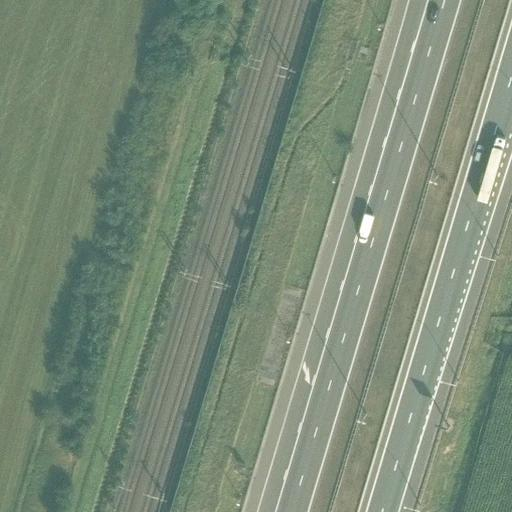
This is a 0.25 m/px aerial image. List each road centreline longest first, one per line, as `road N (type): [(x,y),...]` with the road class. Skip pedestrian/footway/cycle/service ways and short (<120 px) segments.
road 1 (track): [(68,511),(221,0)]
road 2 (motorway): [(389,511),(511,83)]
road 3 (motorway): [(397,156),(290,511)]
road 4 (motorway): [(443,0),(397,156)]
road 5 (motorway): [(416,0),(398,64),(397,156)]
